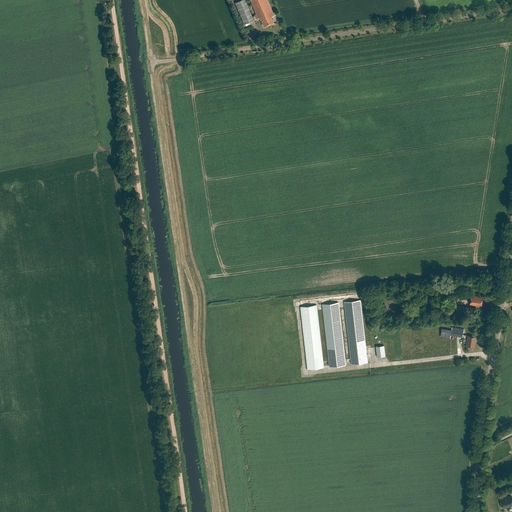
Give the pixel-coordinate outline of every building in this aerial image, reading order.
[(244,0),(241,0),(236,3),(245,23),(254,20),(244,0)] [(249,0),(257,19),(259,18),(260,20),(261,20),(264,26),(274,22),(271,17),(274,15),(267,0),(249,0)] [(479,297),(471,295),(470,305),(477,306),(477,305),(482,306),(483,298),(479,297)] [(360,300),(344,302),(351,365),(367,363),(360,300)] [(338,303),(322,305),(330,367),(345,365),(338,303)] [(317,305),(301,307),(308,370),(324,368),(317,305)] [(457,306),(455,315),(463,316),(464,307),(457,306)] [(452,330),(451,335),(463,337),(464,329),(452,327),(452,330)] [(442,328),(440,337),(450,338),(451,335),(452,330),(442,328)] [(468,336),(466,346),(475,347),(476,337),(468,336)] [(384,346),(376,347),(377,357),(385,356),(384,346)] [(511,496),(501,500),(503,508),(511,505),(511,496)]
